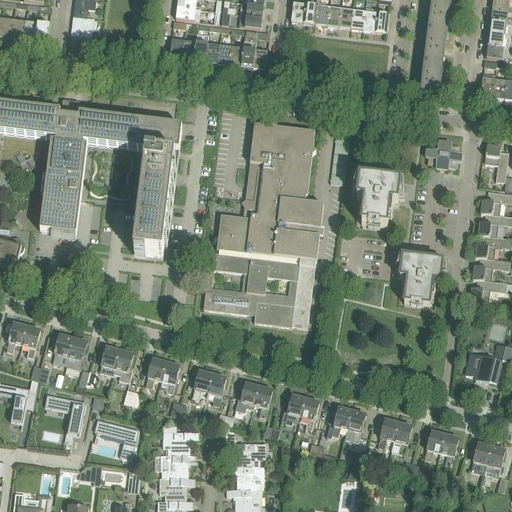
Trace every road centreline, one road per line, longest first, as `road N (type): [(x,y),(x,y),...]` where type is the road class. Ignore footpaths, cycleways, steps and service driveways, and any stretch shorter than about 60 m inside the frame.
road 1 (residential): [(511,432),(0,296)]
road 2 (unclassified): [(459,252),(424,247),(431,191),(466,196)]
road 3 (residential): [(466,124),(480,0)]
road 4 (residential): [(393,115),(272,100)]
